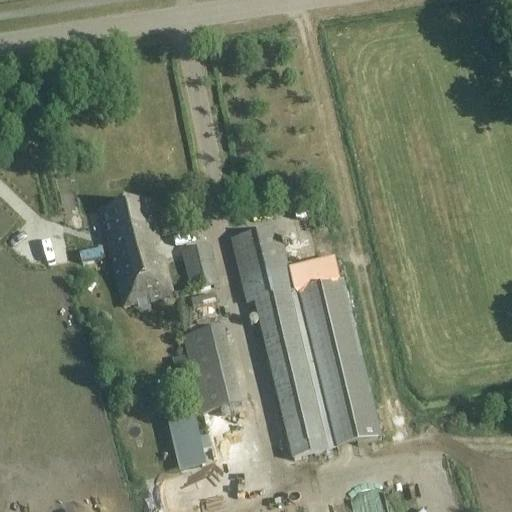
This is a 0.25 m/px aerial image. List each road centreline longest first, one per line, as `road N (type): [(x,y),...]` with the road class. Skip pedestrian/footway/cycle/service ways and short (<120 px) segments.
road 1 (track): [(405,436),(296,0)]
road 2 (tertiary): [(0,45),(293,0)]
